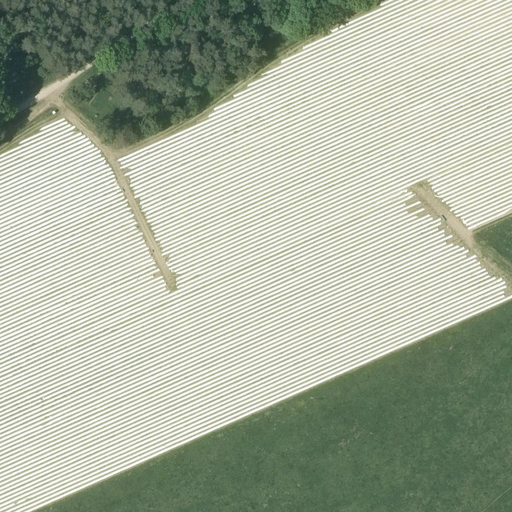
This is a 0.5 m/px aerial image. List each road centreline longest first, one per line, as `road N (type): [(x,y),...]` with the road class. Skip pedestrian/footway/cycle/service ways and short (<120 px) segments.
road 1 (track): [(0,136),(213,0)]
road 2 (track): [(0,119),(190,0)]
